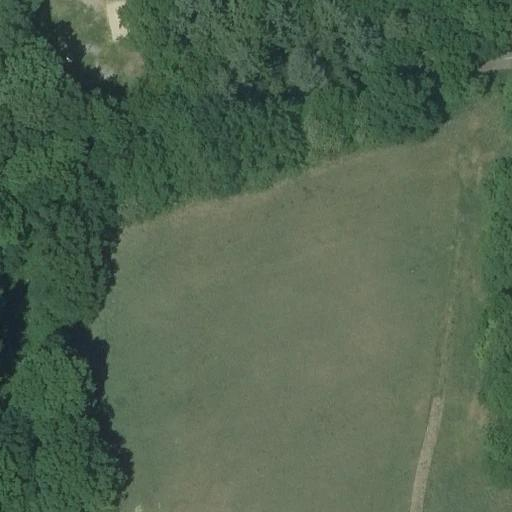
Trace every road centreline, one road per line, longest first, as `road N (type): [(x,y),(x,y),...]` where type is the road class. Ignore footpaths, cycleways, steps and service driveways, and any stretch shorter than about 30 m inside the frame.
road 1 (residential): [(511,58),(405,78),(0,205)]
road 2 (track): [(61,185),(52,377),(0,468)]
